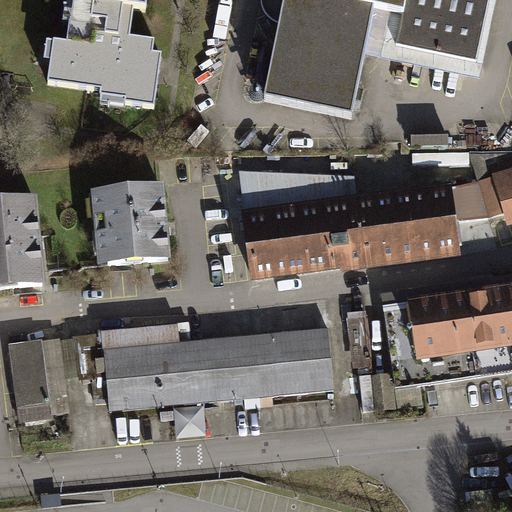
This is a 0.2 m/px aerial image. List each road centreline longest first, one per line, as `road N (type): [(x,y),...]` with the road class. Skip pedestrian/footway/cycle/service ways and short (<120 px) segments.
road 1 (residential): [(511,258),(303,288),(0,312)]
road 2 (residential): [(1,474),(511,424)]
